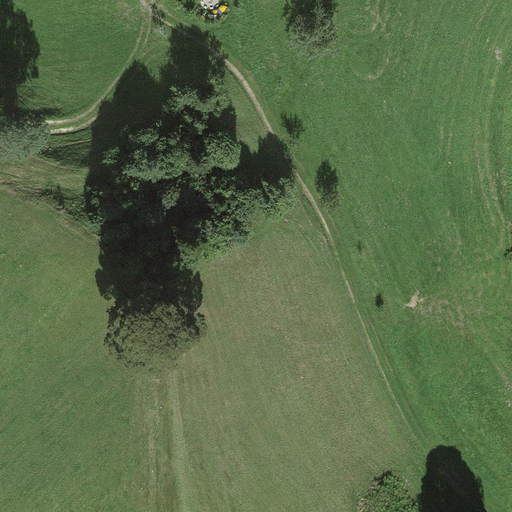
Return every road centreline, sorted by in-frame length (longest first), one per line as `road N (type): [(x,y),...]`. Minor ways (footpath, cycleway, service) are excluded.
road 1 (track): [(147,0),(230,61),(245,82),(326,217),(383,362)]
road 2 (track): [(149,3),(142,47),(105,103),(71,125),(0,135)]
